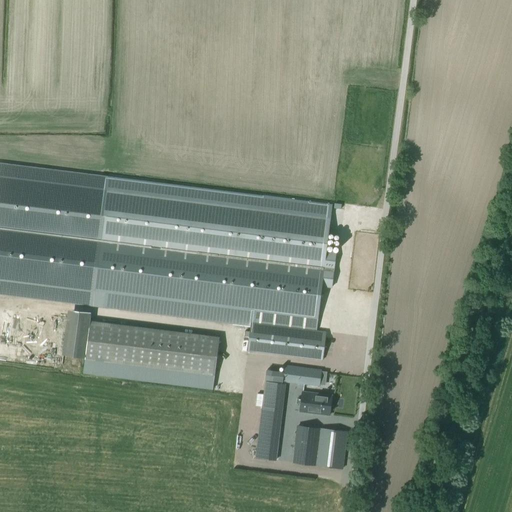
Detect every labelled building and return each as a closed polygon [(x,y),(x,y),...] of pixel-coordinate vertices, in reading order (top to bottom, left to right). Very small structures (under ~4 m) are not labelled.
[(0,162),(0,293),(63,303),(101,308),(250,327),(251,323),(316,331),(317,319),(321,287),(331,288),(336,252),(326,251),(332,205),(107,177),(105,176),(0,162)] [(85,359),(83,373),(212,389),(214,376),(219,337),(90,321),(85,359)] [(250,327),(247,351),(322,360),(325,332),(316,331),(251,323),(250,327)] [(62,356),(60,366),(76,368),(77,358),(62,356)] [(282,380),(282,382),(319,387),(319,384),(325,385),(327,371),(321,370),(284,366),(284,370),(282,380)] [(262,406),(261,406),(255,458),(275,461),(282,409),(285,384),(265,381),(262,406)] [(332,395),(301,392),(299,412),(329,416),(332,395)] [(315,465),(320,430),(297,427),(293,463),(315,465)] [(315,465),(315,466),(342,469),(347,432),(320,429),(320,430),(315,465)]
